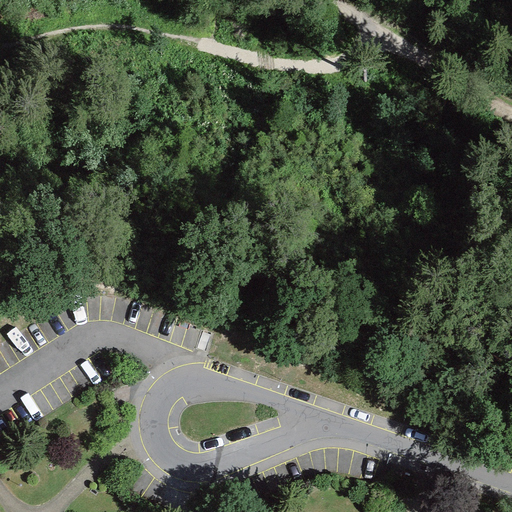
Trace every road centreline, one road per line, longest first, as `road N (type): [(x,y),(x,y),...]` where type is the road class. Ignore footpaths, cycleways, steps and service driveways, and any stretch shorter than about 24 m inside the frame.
road 1 (residential): [(323,420),(212,386),(181,388),(156,408),(155,442),(174,467),(211,470),(247,457)]
road 2 (track): [(334,0),(511,108)]
road 3 (residential): [(511,484),(323,420)]
